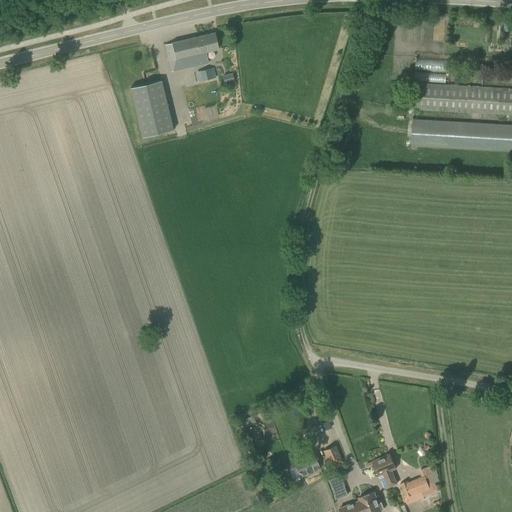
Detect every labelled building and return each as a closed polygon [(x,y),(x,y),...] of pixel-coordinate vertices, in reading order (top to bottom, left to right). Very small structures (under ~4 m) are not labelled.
[(206,52),(219,49),(215,33),(165,45),(171,71),(208,63),(206,52)] [(196,71),(198,81),(215,77),(213,67),(196,71)] [(232,74),(222,76),(224,83),(234,81),(232,74)] [(173,130),(161,80),(130,88),(142,137),(173,130)] [(511,89),(415,83),(413,109),(511,115),(511,89)] [(511,125),(412,119),(411,146),(511,151),(511,125)] [(252,416),(242,420),(245,428),(255,424),(252,416)] [(342,461),(336,445),(323,450),(329,466),(342,461)] [(296,467),(300,477),(320,469),(313,452),(285,463),(288,470),(296,467)] [(396,469),(390,454),(372,461),(380,481),(385,479),(388,487),(397,484),(391,470),(396,469)] [(267,463),(270,470),(279,466),(276,459),(267,463)] [(400,483),(405,497),(421,491),(423,497),(438,491),(429,466),(418,470),(421,477),(408,482),(407,480),(400,483)] [(273,485),(272,493),(281,494),(282,486),(273,485)] [(345,489),(333,493),(336,499),(347,495),(345,489)] [(359,501),(339,508),(340,511),(380,511),(381,511),(381,510),(383,509),(380,500),(377,501),(374,492),(358,498),(359,501)]
